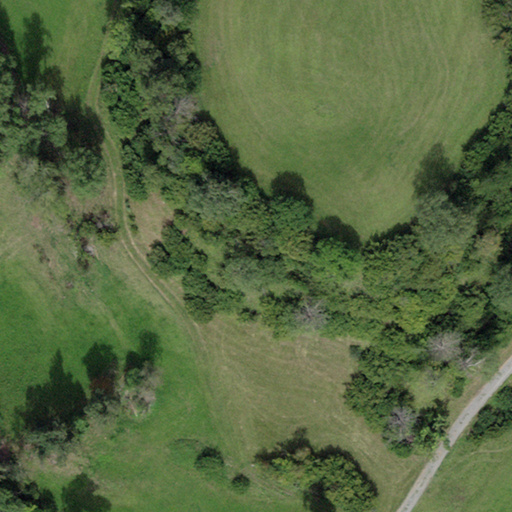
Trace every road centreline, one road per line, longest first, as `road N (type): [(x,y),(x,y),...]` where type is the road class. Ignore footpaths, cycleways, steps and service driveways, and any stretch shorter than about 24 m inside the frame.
road 1 (track): [(340,511),(252,478),(234,453),(195,332),(126,242),(114,160),(94,111),(95,83)]
road 2 (track): [(511,369),(408,511)]
